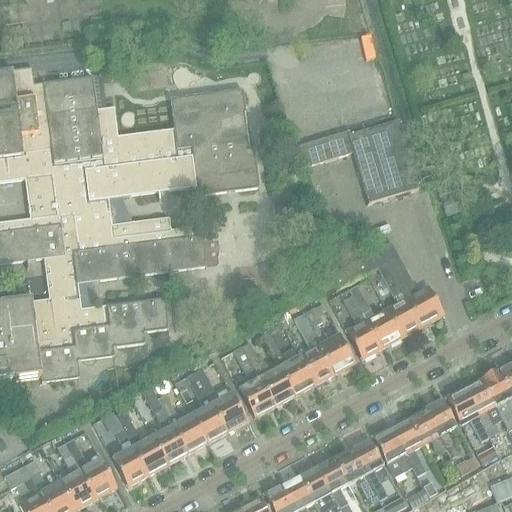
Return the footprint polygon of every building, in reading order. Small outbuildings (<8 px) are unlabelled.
[(0,185),(33,181),(39,221),(0,226),(0,266),(27,263),(28,272),(29,272),(28,263),(45,261),(50,303),(0,309),(0,386),(38,382),(39,387),(40,387),(40,385),(78,380),(78,382),(79,382),(77,364),(112,359),(113,360),(114,360),(113,351),(144,347),(143,336),(168,333),(164,303),(81,313),(77,287),(168,275),(169,284),(170,284),(169,275),(205,270),(205,272),(206,271),(202,243),(205,242),(203,230),(113,242),(107,201),(157,194),(158,203),(159,203),(158,194),(194,189),(195,199),(196,199),(196,198),(257,190),(257,191),(258,191),(253,151),(248,152),(243,115),(245,115),(242,93),(170,102),(174,132),(118,140),(114,111),(96,113),(92,80),(43,87),(43,82),(42,82),(43,87),(34,88),(32,71),(0,74),(0,185)] [(369,206),(417,191),(397,124),(349,139),(348,135),(293,152),(299,171),(353,154),(369,206)] [(291,192),(270,195),(272,209),(276,241),(296,238),(292,206),(291,192)] [(446,218),(463,213),(458,198),(441,204),(446,218)] [(352,266),(330,277),(335,292),(377,269),(386,264),(403,295),(406,301),(422,329),(442,318),(427,290),(415,296),(412,288),(413,288),(390,245),(352,266)] [(401,340),(422,329),(406,301),(403,295),(386,264),(377,269),(396,306),(386,312),(401,340)] [(353,297),(366,322),(382,351),(401,340),(386,312),(374,318),(357,287),(350,291),(353,297)] [(361,362),(382,351),(366,322),(353,297),(343,303),(356,328),(346,333),(361,362)] [(309,313),(301,317),(319,348),(334,377),(355,366),(339,337),(328,343),(324,337),(323,338),(309,313)] [(301,317),(293,322),(310,353),(298,359),(314,388),(334,377),(319,348),(301,317)] [(270,334),(262,339),(279,370),(294,398),(314,388),(298,359),(287,365),(270,334)] [(242,349),(259,380),(274,409),(294,398),(279,370),(267,376),(249,345),(242,349)] [(254,420),(271,410),(274,409),(259,380),(242,349),(233,354),(246,379),(235,385),(254,420)] [(511,365),(497,373),(498,374),(511,401),(511,365)] [(201,371),(194,375),(212,407),(227,435),(247,425),(247,424),(232,396),(228,388),(215,395),(201,371)] [(497,373),(480,381),(495,409),(508,435),(511,432),(511,422),(509,416),(511,414),(511,401),(498,374),(497,373)] [(203,412),(192,418),(207,446),(227,435),(212,407),(194,375),(185,379),(203,412)] [(480,383),(462,392),(489,441),(497,437),(485,414),(495,409),(480,381),(479,382),(480,383)] [(481,445),(489,441),(462,392),(445,401),(459,427),(469,422),(481,445)] [(162,434),(152,439),(167,468),(187,457),(171,429),(157,401),(153,393),(143,398),(162,434)] [(157,401),(171,429),(187,457),(207,446),(192,418),(180,424),(165,397),(157,401)] [(442,403),(423,413),(444,454),(446,453),(451,462),(459,456),(446,435),(456,430),(442,403)] [(118,423),(132,450),(147,478),(167,468),(152,439),(141,445),(123,413),(115,418),(118,423)] [(423,413),(406,422),(420,449),(430,444),(438,458),(444,454),(423,413)] [(113,415),(101,421),(106,430),(118,423),(115,418),(113,415)] [(406,422),(389,431),(414,480),(423,474),(412,453),(420,449),(406,422)] [(394,481),(410,472),(389,431),(372,440),(386,467),(394,481)] [(124,454),(112,461),(127,489),(147,478),(132,450),(122,432),(114,436),(124,454)] [(233,453),(249,447),(245,438),(229,445),(233,453)] [(75,440),(68,444),(73,453),(98,500),(119,489),(103,460),(91,467),(89,462),(88,463),(75,440)] [(368,442),(349,452),(377,505),(387,500),(384,494),(373,474),(382,469),(368,442)] [(74,476),(62,482),(78,511),(98,500),(73,453),(68,444),(60,449),(74,476)] [(504,458),(511,454),(511,444),(500,450),(504,458)] [(496,458),(491,450),(476,458),(480,466),(496,458)] [(349,452),(333,461),(347,488),(356,483),(369,509),(377,505),(349,452)] [(38,461),(27,466),(51,511),(75,511),(78,511),(62,482),(50,488),(48,484),(47,485),(41,475),(44,473),(38,461)] [(333,461),(315,470),(337,511),(349,511),(339,492),(347,488),(333,461)] [(472,461),(455,470),(459,479),(477,470),(472,461)] [(25,511),(51,511),(27,466),(7,477),(14,490),(26,483),(32,493),(31,494),(33,498),(21,505),(25,511)] [(337,511),(315,470),(298,479),(312,506),(322,501),(328,511),(337,511)] [(298,479),(280,489),(292,511),(304,511),(312,506),(298,479)] [(434,486),(423,493),(427,501),(439,495),(434,486)] [(263,498),(270,511),(292,511),(280,489),(263,498)] [(405,501),(410,511),(425,502),(420,492),(405,501)] [(243,511),(266,511),(259,500),(242,509),(243,511)] [(399,511),(404,509),(399,500),(382,510),(382,511),(399,511)]
